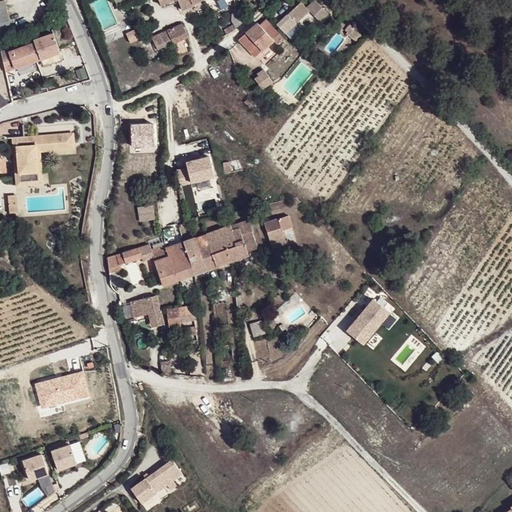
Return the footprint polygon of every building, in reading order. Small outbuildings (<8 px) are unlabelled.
[(158,0),(161,6),(176,0),(178,0),(182,11),(195,5),(194,3),(200,0),(158,0)] [(0,42),(14,39),(5,1),(0,2),(0,42)] [(302,2),(278,26),(284,32),(295,21),(298,25),(311,11),(323,23),(331,15),(316,1),(309,8),(302,2)] [(257,45),(263,51),(274,41),(258,23),(240,40),(250,51),(257,45)] [(18,38),(34,33),(31,24),(20,28),(21,29),(15,31),(18,38)] [(184,29),(182,24),(152,37),(157,49),(158,51),(172,45),(187,38),(185,32),(184,29)] [(347,33),(346,34),(354,41),(360,33),(350,25),(345,31),(347,33)] [(42,59),(61,53),(54,34),(14,49),(20,68),(42,59)] [(148,40),(143,35),(138,41),(141,48),(148,40)] [(256,57),(263,51),(257,45),(250,51),(256,57)] [(64,61),(61,53),(42,59),(44,68),(64,61)] [(261,89),(272,83),(267,75),(256,81),(261,89)] [(130,125),(131,148),(153,148),(153,124),(130,125)] [(21,140),(13,141),(14,156),(10,156),(10,166),(15,165),(16,180),(33,178),(32,158),(37,158),(38,151),(64,150),(64,145),(71,145),(70,135),(54,136),(54,138),(55,141),(33,142),(33,139),(25,140),(25,143),(21,143),(21,140)] [(37,158),(32,158),(33,178),(16,180),(15,165),(10,166),(11,186),(39,185),(37,158)] [(212,182),(211,164),(210,162),(187,164),(187,166),(176,167),(177,185),(212,182)] [(11,193),(3,194),(4,203),(12,203),(11,193)] [(12,203),(4,203),(4,214),(12,213),(12,203)] [(139,222),(155,221),(154,206),(138,207),(139,222)] [(280,219),(283,232),(293,229),(289,216),(280,219)] [(287,244),(283,232),(280,219),(265,224),(273,248),(287,244)] [(240,228),(248,251),(254,248),(247,226),(240,228)] [(232,227),(208,235),(215,254),(227,251),(231,263),(250,257),(248,251),(240,228),(233,231),(232,227)] [(208,235),(197,238),(208,271),(231,263),(227,251),(215,254),(208,235)] [(197,238),(184,243),(195,275),(208,271),(197,238)] [(184,243),(167,249),(178,281),(177,281),(195,275),(184,243)] [(140,248),(142,258),(152,255),(149,245),(140,248)] [(120,265),(142,258),(140,248),(117,254),(120,265)] [(178,281),(167,249),(152,254),(163,285),(177,281),(178,281)] [(133,315),(160,309),(157,296),(130,302),(133,315)] [(374,299),(348,330),(365,344),(391,313),(374,299)] [(194,306),(179,307),(167,309),(169,328),(170,333),(175,333),(175,327),(182,327),(181,316),(194,315),(194,306)] [(160,311),(160,309),(133,315),(133,317),(149,314),(153,312),(157,326),(164,325),(162,311),(160,311)] [(153,312),(149,314),(152,328),(157,326),(153,312)] [(189,336),(197,335),(196,327),(188,328),(189,336)] [(225,362),(234,362),(232,345),(223,346),(225,362)] [(82,370),(34,384),(41,411),(90,397),(82,370)] [(72,444),(53,451),(60,470),(79,463),(72,444)] [(44,454),(25,461),(31,480),(50,473),(44,454)] [(172,460),(131,489),(141,503),(182,474),(172,460)]
